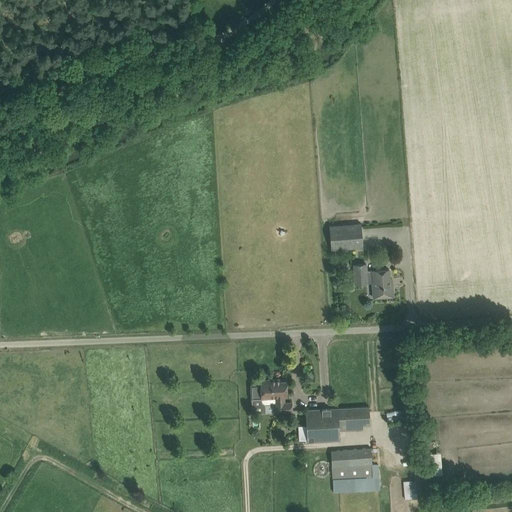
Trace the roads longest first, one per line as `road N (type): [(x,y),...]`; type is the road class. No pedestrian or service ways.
road 1 (unclassified): [(0,345),(511,318)]
road 2 (track): [(200,45),(0,85)]
